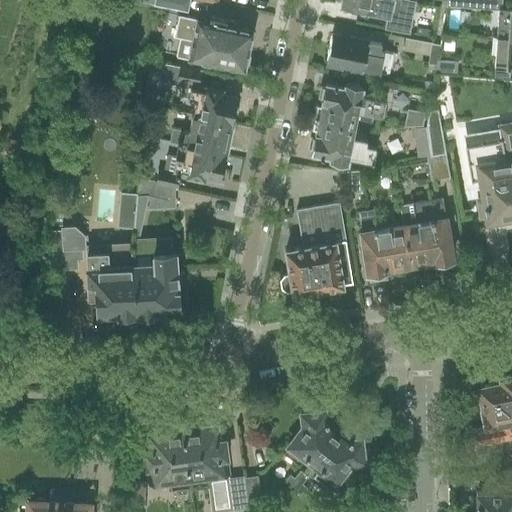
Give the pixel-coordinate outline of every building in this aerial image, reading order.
[(151,4),(185,11),(187,0),(152,0),(152,3),(151,4)] [(339,0),(340,1),(339,5),(359,9),(376,12),(388,15),(389,15),(386,29),(409,34),(416,1),(411,0),(339,0)] [(447,0),(446,6),(468,8),(468,0),(447,0)] [(499,10),(497,36),(511,37),(511,9),(509,9),(509,11),(499,10)] [(178,14),(173,37),(178,38),(175,56),(191,59),(192,56),(198,57),(200,61),(210,63),(213,60),(223,62),(242,66),(243,62),(246,60),(248,51),(246,49),(250,29),(235,26),(236,20),(216,16),(209,15),(208,18),(196,15),(195,18),(178,14)] [(325,62),(363,69),(366,70),(366,72),(379,75),(380,72),(387,74),(391,52),(379,50),(380,44),(368,42),(368,41),(331,34),(325,62)] [(511,37),(497,36),(495,64),(507,64),(507,65),(511,65),(511,37)] [(427,63),(436,64),(437,58),(439,45),(430,43),(427,63)] [(437,58),(436,64),(435,71),(456,72),(457,60),(437,58)] [(162,62),(159,78),(171,81),(170,83),(182,86),(180,96),(196,99),(193,114),(231,122),(237,95),(221,92),(222,89),(198,85),(201,70),(182,66),(180,65),(162,62)] [(424,81),(422,91),(431,93),(433,83),(424,81)] [(318,105),(315,117),(323,118),(355,125),(357,114),(371,117),(370,121),(383,123),(384,114),(382,113),(385,98),(362,94),(363,90),(338,85),(338,83),(333,82),(333,84),(326,83),(325,87),(321,87),(319,97),(323,98),(322,102),(322,106),(318,105)] [(143,97),(141,109),(152,110),(153,98),(143,97)] [(407,107),(404,125),(422,124),(423,110),(407,107)] [(187,144),(186,145),(225,153),(227,146),(229,146),(233,127),(230,127),(231,122),(193,114),(189,132),(173,129),(171,141),(187,144)] [(355,125),(323,118),(315,117),(313,129),(317,130),(315,139),(311,138),(309,148),(313,149),(312,153),(319,155),(319,156),(324,158),(325,155),(350,160),(350,157),(373,161),(376,145),(366,143),(367,138),(352,135),(355,125)] [(436,121),(423,123),(423,125),(424,125),(430,155),(431,154),(440,153),(442,153),(436,121)] [(501,139),(465,145),(472,180),(482,179),(486,199),(479,200),(482,217),(489,215),(489,219),(493,218),(494,224),(511,221),(510,215),(511,214),(511,122),(499,125),(501,139)] [(159,169),(156,182),(174,185),(178,186),(180,173),(204,177),(204,175),(220,178),(225,153),(186,145),(187,144),(177,142),(174,156),(168,155),(165,170),(159,169)] [(430,155),(426,155),(430,180),(446,177),(442,153),(440,153),(431,154),(430,155)] [(359,170),(346,171),(347,192),(360,191),(359,170)] [(140,178),(138,194),(171,201),(174,185),(156,182),(140,178)] [(119,192),(117,212),(134,214),(137,194),(119,192)] [(398,201),(402,221),(403,224),(409,264),(433,260),(433,262),(434,262),(435,269),(438,271),(451,268),(453,266),(452,259),(453,258),(442,194),(398,201)] [(293,293),(320,288),(342,284),(353,282),(339,202),(296,209),(303,247),(286,249),(290,272),(283,273),(279,278),(281,287),(286,291),(292,290),(293,293)] [(409,264),(403,224),(402,221),(388,223),(388,225),(377,227),(374,209),(358,212),(361,228),(359,228),(366,272),(368,272),(369,279),(372,281),(384,279),(386,276),(385,270),(386,269),(386,268),(409,264)] [(53,231),(55,267),(76,265),(75,256),(81,256),(80,246),(83,246),(83,235),(74,227),(63,227),(63,230),(53,231)] [(134,238),(131,238),(132,247),(135,313),(139,313),(143,316),(150,315),(152,313),(179,311),(177,285),(177,270),(176,252),(170,252),(171,246),(134,238)] [(132,247),(87,249),(88,266),(87,266),(90,309),(90,310),(90,311),(91,312),(92,313),(93,314),(94,314),(95,314),(117,313),(119,320),(131,319),(133,313),(135,313),(132,247)] [(484,384),(480,392),(483,407),(480,408),(483,426),(471,429),(476,452),(511,444),(511,372),(500,375),(501,381),(484,384)] [(305,457),(312,463),(339,428),(327,419),(324,419),(323,410),(318,411),(315,408),(308,409),(306,412),(301,413),(303,425),(282,453),(298,466),(305,457)] [(185,428),(182,428),(190,487),(210,484),(208,474),(228,471),(224,438),(217,439),(215,424),(198,426),(194,423),(188,424),(185,428)] [(190,487),(182,428),(179,429),(175,426),(169,427),(166,431),(149,433),(151,448),(144,449),(149,486),(170,483),(171,490),(190,487)] [(339,428),(312,463),(319,468),(313,476),(329,489),(350,462),(362,460),(362,456),(364,453),(363,446),(361,443),(360,439),(351,440),(351,437),(339,428)] [(227,471),(208,474),(210,484),(213,511),(218,511),(247,508),(247,507),(248,506),(245,476),(243,477),(243,475),(228,477),(227,471)] [(284,483),(292,489),(304,473),(300,471),(295,478),(290,474),(284,483)] [(304,473),(292,489),(300,495),(306,486),(302,483),(307,476),(304,473)] [(256,475),(245,476),(248,506),(260,505),(256,475)] [(511,511),(511,480),(499,481),(500,491),(476,491),(476,511),(511,511)] [(125,511),(127,511),(141,511),(143,482),(127,481),(125,511)] [(87,511),(88,503),(45,502),(43,498),(36,498),(34,501),(28,501),(27,511),(87,511)]
